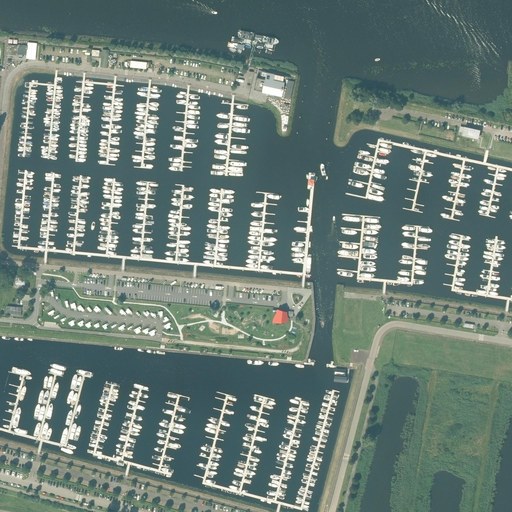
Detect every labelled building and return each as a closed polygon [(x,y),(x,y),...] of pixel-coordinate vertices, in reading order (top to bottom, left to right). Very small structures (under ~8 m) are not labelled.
[(8,45),(7,54),(19,56),(18,58),(22,58),(23,55),(27,55),(26,58),(35,59),(35,54),(36,48),(36,45),(37,43),(28,43),(28,46),(18,45),(18,46),(8,45)] [(102,50),(102,52),(99,52),(99,51),(92,50),(91,57),(102,58),(101,67),(107,67),(109,50),(102,50)] [(255,82),(254,89),(268,92),(268,94),(268,96),(270,96),(274,97),(280,98),(284,99),(289,77),(285,77),(263,71),(261,79),(256,78),(255,82)] [(477,140),(479,132),(464,129),(463,136),(477,140)] [(13,287),(13,288),(24,289),(25,288),(25,287),(25,278),(20,277),(14,277),(13,287)] [(21,315),(22,307),(15,307),(7,306),(6,313),(21,315)] [(286,322),(287,312),(276,310),(275,321),(286,322)]
